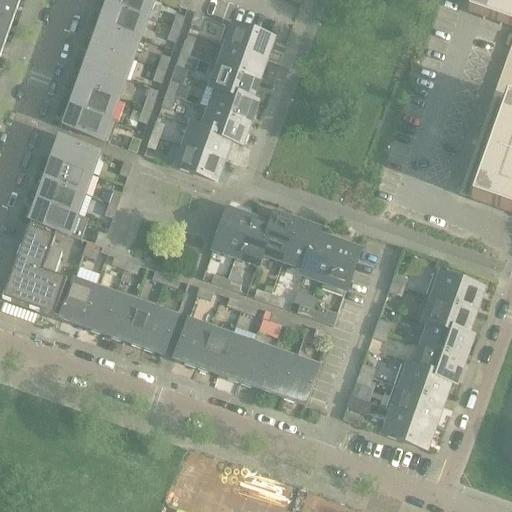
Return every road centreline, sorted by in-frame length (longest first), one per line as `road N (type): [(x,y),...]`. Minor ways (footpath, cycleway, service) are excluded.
road 1 (residential): [(320,458),(0,345)]
road 2 (residential): [(320,458),(389,257)]
road 3 (residential): [(442,499),(511,302)]
road 4 (residential): [(0,196),(69,0)]
road 5 (residential): [(442,499),(320,458)]
